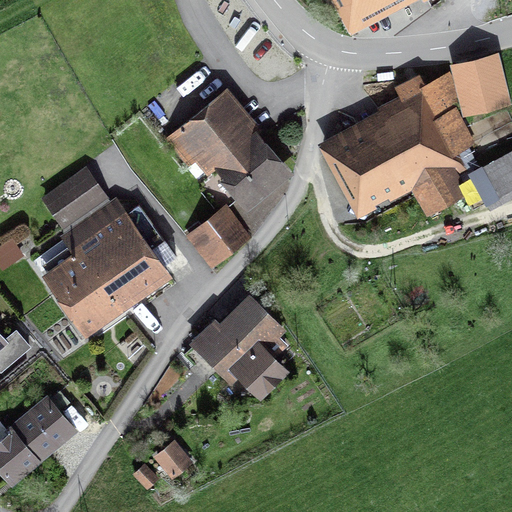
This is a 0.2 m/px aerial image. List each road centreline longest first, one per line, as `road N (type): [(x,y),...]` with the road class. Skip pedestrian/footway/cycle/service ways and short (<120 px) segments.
road 1 (residential): [(57,511),(167,346),(293,195),(331,48)]
road 2 (track): [(310,147),(331,228),(361,251),(511,209)]
road 3 (tertiary): [(331,48),(433,49),(511,31)]
road 4 (unknown): [(192,0),(226,57),(273,92),(319,104)]
